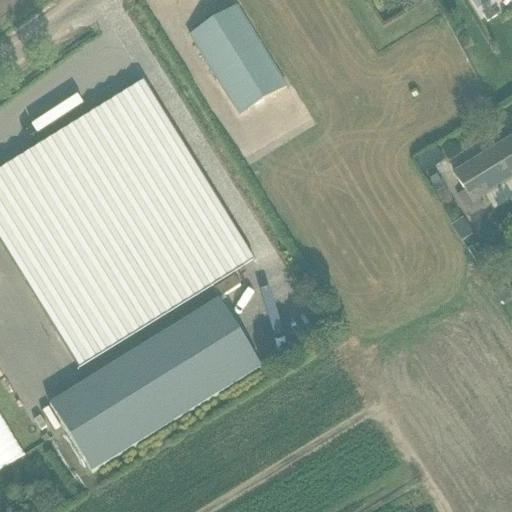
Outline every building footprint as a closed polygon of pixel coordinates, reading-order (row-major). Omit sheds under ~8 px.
[(189,37),(239,118),(286,89),(236,8),(189,37)] [(0,172),(0,243),(79,370),(210,289),(254,264),(144,84),(100,111),(0,172)] [(464,192),(457,196),(470,217),(484,208),(480,201),(511,181),(511,138),(454,175),(464,192)] [(427,175),(449,161),(440,147),(418,161),(427,175)] [(450,228),(461,245),(473,237),(463,220),(450,228)] [(502,285),(492,291),(497,301),(508,295),(502,285)] [(49,407),(91,475),(261,371),(218,303),(49,407)] [(0,472),(23,460),(0,416),(0,472)]
